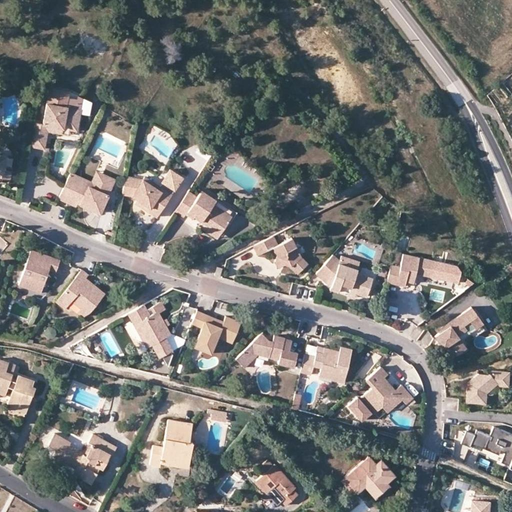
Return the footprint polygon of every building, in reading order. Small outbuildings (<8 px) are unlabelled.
[(51,85),(48,102),(68,106),(72,89),(51,85)] [(84,96),(72,89),(68,106),(82,108),(84,96)] [(90,99),(84,96),(82,108),(81,112),(83,112),(87,113),(90,99)] [(71,122),(79,124),(81,112),(82,108),(68,106),(48,102),(44,123),(34,121),(30,145),(45,148),(49,130),(49,128),(54,129),(54,131),(63,133),(65,121),(71,122)] [(83,112),(81,112),(79,124),(71,122),(70,128),(79,130),(83,112)] [(8,155),(0,153),(0,179),(10,182),(13,167),(6,165),(8,155)] [(144,202),(142,206),(159,217),(183,179),(171,171),(162,186),(146,176),(144,179),(127,176),(124,194),(134,196),(140,200),(144,202)] [(71,174),(69,178),(95,191),(100,181),(113,188),(116,181),(97,172),(91,184),(71,174)] [(95,191),(69,178),(59,198),(77,207),(79,203),(86,207),(87,204),(102,211),(113,188),(100,181),(95,191)] [(213,227),(223,234),(235,217),(215,204),(218,199),(203,190),(199,196),(191,191),(177,211),(187,217),(189,214),(190,212),(198,217),(200,214),(206,218),(204,221),(213,227)] [(100,214),(102,211),(87,204),(86,207),(100,214)] [(220,239),(223,234),(213,227),(209,232),(220,239)] [(279,257),(277,262),(284,265),(291,268),(297,274),(308,263),(301,257),(292,238),(280,244),(275,235),(255,246),(261,256),(274,249),(279,257)] [(399,236),(397,245),(405,246),(407,237),(399,236)] [(32,249),(20,285),(42,292),(50,268),(57,271),(61,259),(32,249)] [(341,261),(342,259),(334,252),(317,271),(333,285),(332,288),(340,291),(343,283),(353,286),(351,290),(357,292),(368,295),(374,278),(358,272),(359,268),(341,261)] [(343,254),(342,259),(341,261),(359,268),(362,261),(343,254)] [(401,268),(398,285),(405,286),(407,280),(417,282),(419,274),(457,281),(459,269),(455,264),(404,254),(401,268)] [(398,285),(401,268),(390,266),(387,282),(398,285)] [(74,301),(83,308),(86,305),(92,311),(106,293),(93,282),(90,286),(84,282),(89,278),(91,275),(83,269),(57,301),(67,309),(74,301)] [(147,308),(149,313),(156,309),(157,311),(164,308),(160,301),(147,308)] [(165,325),(161,319),(157,311),(156,309),(149,313),(147,308),(144,303),(127,312),(132,322),(145,346),(150,343),(158,356),(171,349),(164,336),(169,333),(165,325)] [(92,311),(86,305),(83,308),(82,309),(88,314),(92,311)] [(469,333),(483,323),(472,307),(449,324),(450,326),(446,329),(435,336),(451,359),(463,351),(465,353),(471,348),(466,341),(472,337),(469,333)] [(223,319),(197,309),(191,322),(202,327),(195,345),(211,352),(217,335),(232,341),(240,321),(225,315),(223,319)] [(145,346),(132,322),(124,326),(138,350),(145,346)] [(487,328),(483,323),(469,333),(472,337),(473,338),(487,328)] [(49,328),(46,330),(46,335),(49,338),(53,338),(56,335),(56,330),(53,328),(49,328)] [(164,336),(171,349),(182,343),(184,340),(169,333),(164,336)] [(263,333),(244,352),(259,355),(281,360),(280,363),(288,365),(291,351),(284,349),(286,339),(286,338),(276,335),(273,341),(270,341),(263,333)] [(286,339),(284,349),(291,351),(288,365),(296,367),(299,352),(291,350),(293,340),(286,339)] [(321,367),(321,370),(334,373),(333,379),(344,382),(352,348),(341,345),(339,352),(325,347),(323,353),(317,351),(316,356),(304,352),(300,371),(312,374),(314,365),(321,367)] [(246,368),(259,355),(244,352),(237,358),(246,368)] [(0,358),(0,391),(4,393),(5,390),(11,392),(7,402),(18,407),(25,409),(32,392),(25,389),(29,377),(18,373),(15,380),(10,378),(12,373),(5,370),(8,361),(0,358)] [(15,364),(8,361),(5,370),(12,373),(15,364)] [(400,394),(403,397),(407,402),(414,396),(403,383),(396,389),(385,375),(389,372),(383,365),(368,378),(375,386),(363,396),(365,399),(363,400),(359,396),(350,404),(363,419),(372,411),(372,410),(373,409),(376,412),(384,405),(385,407),(400,394)] [(477,378),(472,377),(467,381),(466,400),(485,401),(486,390),(496,382),(498,384),(507,384),(508,370),(491,369),(486,373),(477,373),(477,378)] [(319,376),(333,379),(334,373),(321,370),(319,376)] [(33,379),(29,377),(25,389),(32,392),(35,386),(31,384),(33,379)] [(388,410),(403,397),(400,394),(385,407),(388,410)] [(22,418),(25,409),(18,407),(7,402),(3,411),(22,418)] [(225,420),(227,412),(207,408),(206,411),(211,412),(210,417),(225,420)] [(160,461),(169,463),(170,457),(189,460),(192,440),(189,440),(192,423),(167,418),(162,446),(152,444),(149,463),(159,465),(160,461)] [(470,447),(471,444),(498,454),(500,451),(504,453),(500,462),(509,465),(511,456),(511,433),(493,426),(489,435),(476,430),(474,434),(466,431),(460,443),(470,447)] [(55,433),(48,445),(56,450),(53,455),(75,468),(76,465),(83,469),(80,475),(91,482),(99,467),(102,468),(110,454),(112,455),(117,446),(93,433),(88,442),(91,444),(86,453),(69,443),(70,441),(55,433)] [(382,484),(385,481),(393,474),(379,459),(374,463),(367,456),(343,478),(356,491),(363,485),(368,481),(370,483),(376,478),(382,484)] [(188,466),(189,460),(170,457),(169,463),(188,466)] [(265,471),(272,464),(267,458),(259,465),(265,471)] [(265,471),(255,479),(277,502),(280,499),(284,504),(297,493),(292,488),(294,485),(273,463),(272,464),(265,471)] [(388,484),(385,481),(382,484),(376,478),(370,483),(368,481),(363,485),(374,496),(388,484)] [(488,511),(490,502),(472,500),(471,510),(473,510),(473,511),(488,511)]
